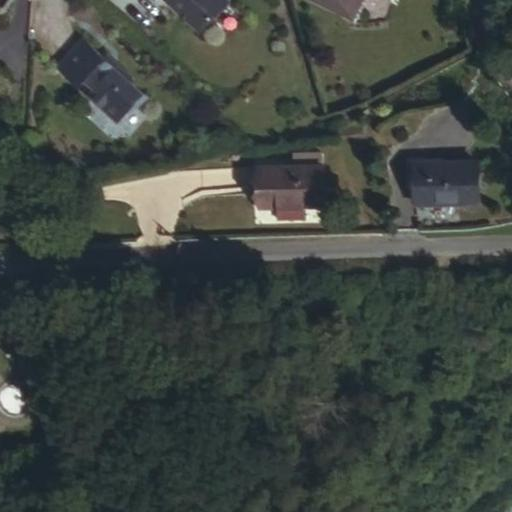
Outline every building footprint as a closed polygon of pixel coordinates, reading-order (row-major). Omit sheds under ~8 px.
[(230,0),(167,0),(206,41),(239,9),(230,0)] [(393,0),(324,0),(322,5),(378,33),(393,0)] [(124,65),(94,98),(137,138),(168,105),(124,65)] [(478,205),(477,166),(416,166),(417,206),(478,205)] [(317,209),(315,169),(251,171),(252,211),(317,209)]
